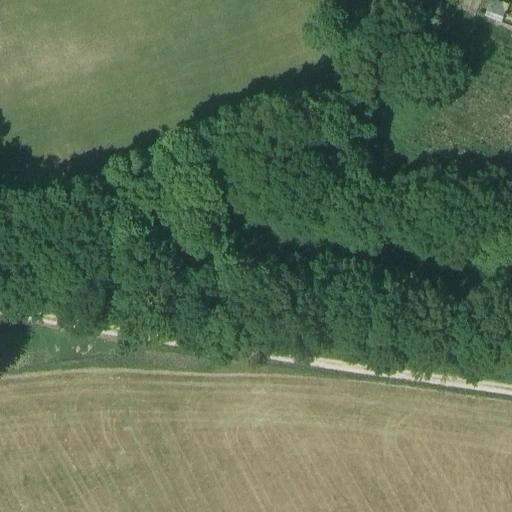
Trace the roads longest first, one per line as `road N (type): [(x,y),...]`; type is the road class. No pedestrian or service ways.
road 1 (track): [(0,310),(82,330),(511,390)]
road 2 (track): [(148,290),(0,213)]
